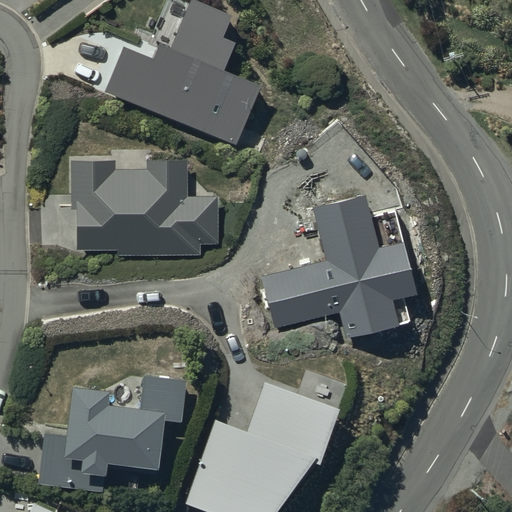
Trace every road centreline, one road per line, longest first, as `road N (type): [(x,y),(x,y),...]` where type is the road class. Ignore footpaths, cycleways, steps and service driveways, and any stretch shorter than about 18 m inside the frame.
road 1 (residential): [(361,0),(473,157),(497,213),(507,275),(489,356),(400,511)]
road 2 (residential): [(3,210),(25,62),(0,26)]
